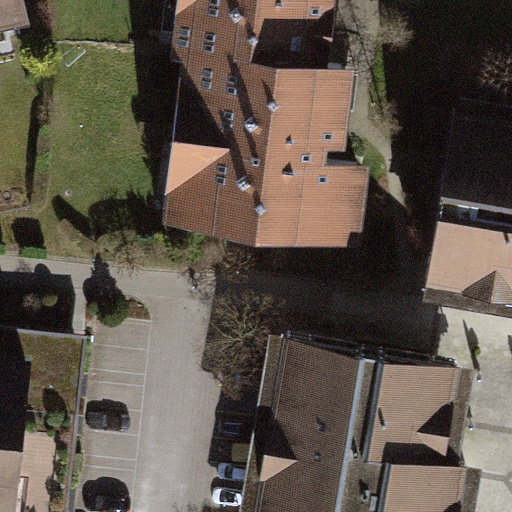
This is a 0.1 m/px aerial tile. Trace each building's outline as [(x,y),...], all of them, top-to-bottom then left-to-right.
[(0,0),(0,29),(26,24),(20,0),(0,0)] [(186,0),(181,51),(313,64),(318,19),(320,0),(335,0),(370,4),(370,0),(186,0)] [(372,71),(313,64),(181,51),(164,220),(354,239),(367,116),(372,71)] [(511,101),(461,93),(428,284),(511,298),(511,101)] [(415,360),(270,335),(238,511),(463,511),(471,467),(448,463),(464,369),(415,360)] [(0,511),(5,511),(22,363),(0,360),(0,511)]
